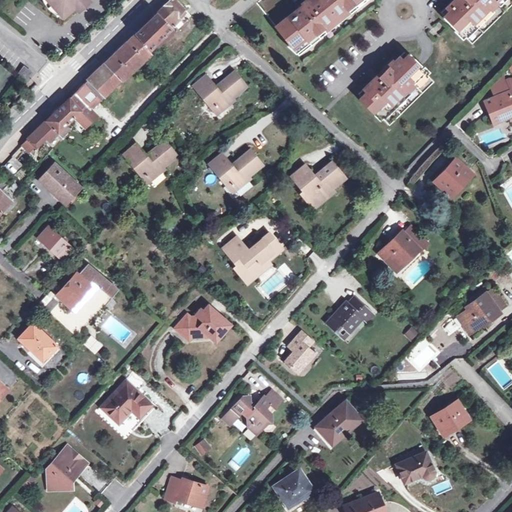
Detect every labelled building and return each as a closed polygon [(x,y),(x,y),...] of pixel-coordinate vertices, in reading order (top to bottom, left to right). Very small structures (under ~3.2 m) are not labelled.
[(40,0),(64,26),(79,12),(91,1),(90,0),(40,0)] [(83,84),(95,96),(100,101),(120,82),(133,70),(151,53),(174,32),(171,29),(180,20),(177,16),(183,10),(172,0),(169,0),(156,13),(146,23),(134,34),(125,43),(124,44),(103,64),(83,84)] [(309,45),(367,0),(305,0),(274,25),(295,52),(308,43),(309,45)] [(511,3),(511,0),(451,0),(440,12),(443,15),(441,17),(454,29),(456,28),(472,43),(511,3)] [(408,53),(406,54),(403,51),(393,62),(391,60),(380,71),(382,72),(379,75),(378,73),(357,93),(361,97),(359,98),(372,111),(373,109),(389,125),(433,81),(419,67),(421,66),(408,53)] [(16,75),(25,81),(32,72),(23,66),(16,75)] [(209,100),(218,111),(232,99),(231,97),(244,86),(232,71),(218,82),(219,83),(214,88),(205,76),(192,86),(206,103),(209,100)] [(85,105),(95,96),(83,84),(77,90),(74,93),(85,104),(85,105)] [(511,90),(509,91),(486,100),(495,123),(509,117),(508,115),(511,113),(511,90)] [(85,104),(74,93),(69,98),(63,104),(46,121),(38,129),(23,145),(31,153),(44,136),(48,140),(56,133),(61,138),(70,129),(65,124),(73,115),(79,109),(85,104)] [(215,114),(218,111),(209,100),(206,103),(215,114)] [(139,169),(148,181),(163,169),(161,167),(175,155),(163,140),(149,151),(150,153),(145,157),(135,146),(124,155),(137,171),(139,169)] [(226,180),(234,190),(248,178),(247,176),(261,165),(248,150),(234,161),(236,162),(231,167),(221,155),(209,165),(223,182),(226,180)] [(476,162),(469,155),(466,159),(473,166),(476,162)] [(471,173),(455,158),(433,181),(449,196),(471,173)] [(314,198),(319,204),(334,191),(331,189),(345,178),(331,162),(318,173),(320,174),(315,179),(304,166),(292,176),(304,191),(300,194),(308,204),(314,198)] [(54,190),(66,201),(78,188),(54,165),(39,181),(52,193),(54,190)] [(146,183),(148,181),(139,169),(137,171),(146,183)] [(231,192),(234,190),(226,180),(223,182),(231,192)] [(0,212),(10,202),(0,192),(0,212)] [(313,209),(319,204),(314,198),(308,204),(313,209)] [(401,231),(379,253),(395,269),(417,247),(420,250),(427,243),(411,226),(404,233),(401,231)] [(71,248),(47,227),(38,238),(61,259),(71,248)] [(248,273),(253,279),(270,264),(268,261),(281,250),(268,233),(252,246),(253,247),(248,251),(236,237),(223,249),(236,265),(233,267),(242,278),(248,273)] [(55,295),(70,309),(90,286),(88,283),(90,280),(110,297),(117,289),(88,264),(78,274),(75,272),(55,295)] [(247,284),(253,279),(248,273),(242,278),(247,284)] [(492,288),(484,293),(497,311),(505,305),(492,288)] [(497,311),(484,293),(465,307),(466,310),(457,317),(469,333),(498,313),(497,311)] [(342,326),(349,333),(363,318),(365,321),(371,314),(354,297),(347,303),(345,302),(326,323),(327,324),(329,322),(338,330),(342,326)] [(207,317),(212,311),(206,307),(201,312),(207,317)] [(207,317),(201,312),(199,312),(198,312),(197,312),(197,313),(197,314),(197,315),(197,316),(198,320),(191,319),(186,314),(174,328),(180,333),(188,340),(192,335),(206,336),(214,343),(229,326),(212,311),(207,317)] [(329,322),(327,324),(343,339),(345,337),(337,331),(338,330),(329,322)] [(42,361),(52,351),(55,354),(60,348),(32,323),(17,338),(42,361)] [(345,337),(349,333),(342,326),(338,330),(337,331),(345,337)] [(411,342),(418,335),(411,327),(404,334),(411,342)] [(180,333),(174,328),(170,333),(176,338),(180,333)] [(294,351),(285,362),(295,371),(299,371),(307,362),(305,361),(312,353),(306,348),(311,341),(301,332),(288,346),(294,351)] [(91,335),(82,345),(94,355),(103,346),(91,335)] [(140,416),(151,403),(141,395),(140,397),(136,393),(137,391),(125,380),(101,407),(119,422),(131,408),(140,416)] [(232,423),(241,413),(246,417),(245,418),(246,426),(255,434),(266,422),(271,422),(270,413),(265,408),(270,404),(274,408),(282,399),(271,390),(265,397),(263,395),(254,406),(249,401),(249,396),(242,396),(222,418),(226,422),(232,423)] [(344,430),(346,432),(360,419),(345,401),(316,427),(330,443),(344,430)] [(442,434),(467,418),(458,401),(431,417),(442,434)] [(154,406),(151,403),(140,416),(143,419),(154,406)] [(201,453),(209,447),(204,439),(195,444),(201,453)] [(74,474),(76,476),(88,462),(67,444),(47,468),(48,484),(59,483),(66,489),(72,489),(72,481),(71,476),(74,474)] [(403,482),(421,475),(433,470),(425,451),(395,464),(403,482)] [(313,491),(299,469),(273,486),(287,508),(313,491)] [(171,478),(166,491),(169,492),(167,499),(175,502),(176,498),(201,506),(207,487),(181,479),(180,481),(171,478)] [(383,511),(377,494),(344,507),(345,511),(383,511)]
